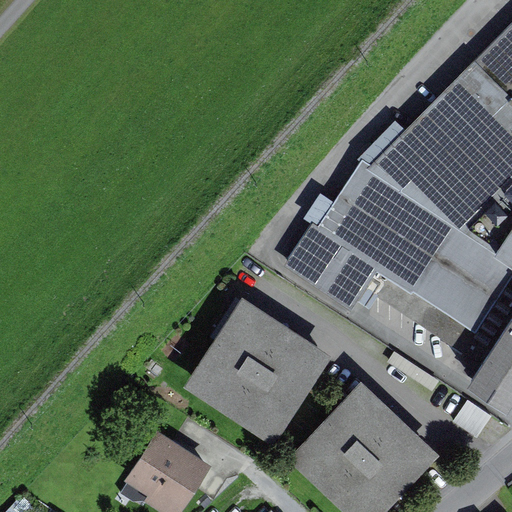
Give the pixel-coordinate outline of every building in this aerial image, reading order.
[(356,304),(368,286),(476,356),(468,369),(508,394),(511,387),(511,20),(374,160),(376,163),(364,155),(294,264),(356,304)] [(330,348),(241,292),(184,381),(273,438),(330,348)] [(375,511),(436,450),(360,376),(286,452),(347,511),(375,511)] [(455,418),(480,434),(494,413),(469,397),(455,418)] [(212,462),(156,428),(127,477),(183,510),(212,462)]
